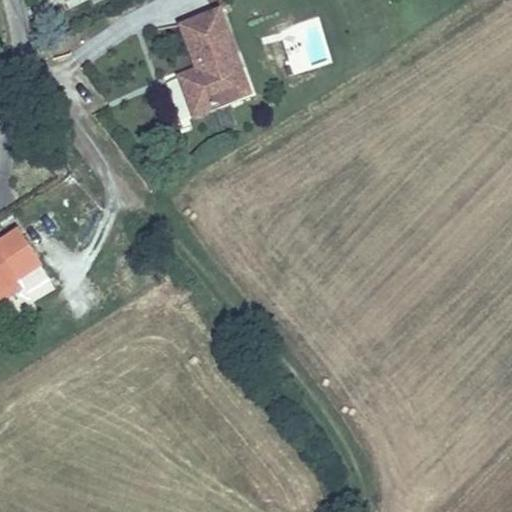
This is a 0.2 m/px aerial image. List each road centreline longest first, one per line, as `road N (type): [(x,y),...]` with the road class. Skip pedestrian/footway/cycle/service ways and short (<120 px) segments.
road 1 (track): [(355,511),(319,394),(87,128)]
road 2 (unknown): [(87,128),(128,91),(294,0)]
road 3 (residential): [(15,0),(31,46),(87,128)]
